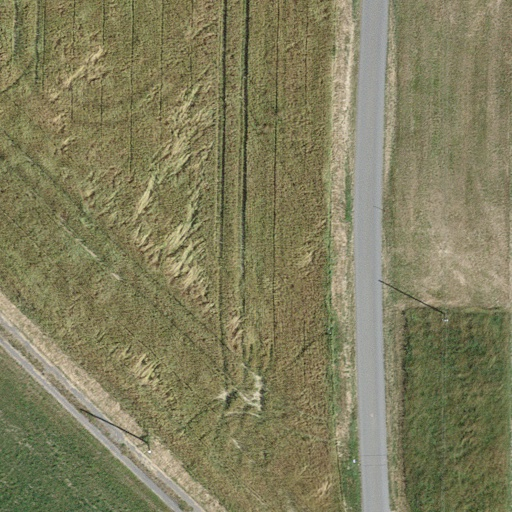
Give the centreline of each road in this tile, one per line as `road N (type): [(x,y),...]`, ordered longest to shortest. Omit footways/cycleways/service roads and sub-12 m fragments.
road 1 (track): [(377,0),(368,425),(375,511)]
road 2 (track): [(0,358),(165,511)]
